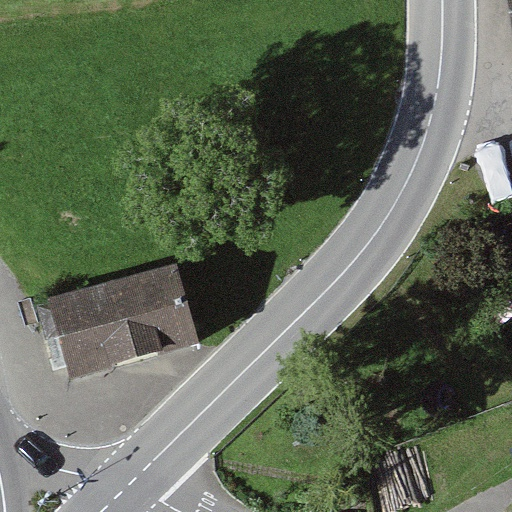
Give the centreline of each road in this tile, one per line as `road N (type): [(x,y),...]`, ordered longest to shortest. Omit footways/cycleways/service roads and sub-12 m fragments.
road 1 (secondary): [(441,0),(429,122),(386,214),(336,279),(124,490)]
road 2 (tertiary): [(0,447),(124,490)]
